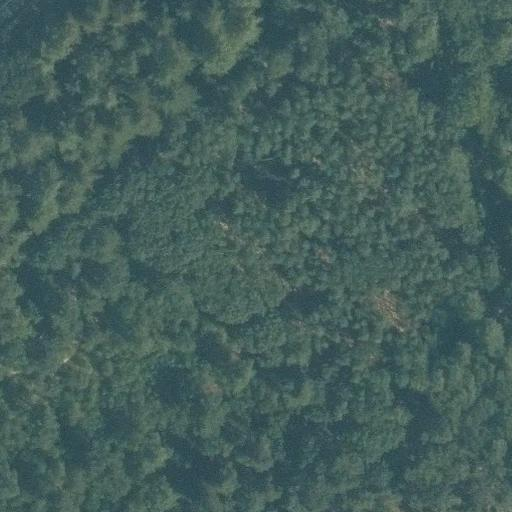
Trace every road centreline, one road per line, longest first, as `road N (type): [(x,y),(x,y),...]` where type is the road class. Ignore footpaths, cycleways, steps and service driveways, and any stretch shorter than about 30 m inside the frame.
road 1 (track): [(0,259),(268,0)]
road 2 (unknown): [(511,395),(316,511)]
